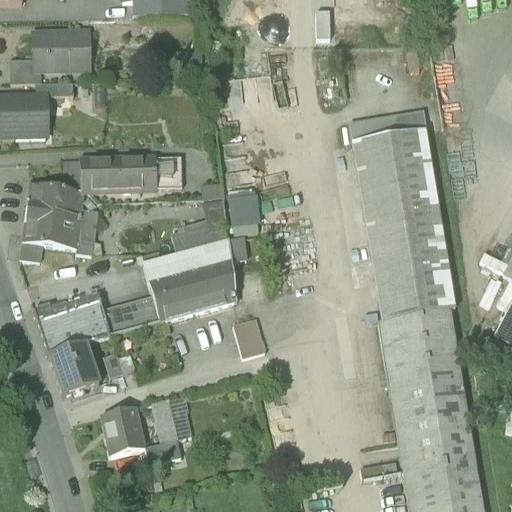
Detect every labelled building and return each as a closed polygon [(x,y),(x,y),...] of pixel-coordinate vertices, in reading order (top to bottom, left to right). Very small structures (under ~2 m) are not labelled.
[(0,0),(0,10),(21,12),(21,0),(0,0)] [(132,9),(131,0),(120,0),(121,9),(132,9)] [(131,0),(132,9),(132,24),(187,22),(186,0),(131,0)] [(33,66),(33,78),(40,78),(60,78),(60,72),(89,71),(88,37),(32,39),(33,66)] [(9,91),(35,90),(41,90),(40,78),(33,78),(33,66),(9,67),(9,91)] [(72,89),(41,90),(35,90),(35,102),(45,103),(45,102),(69,102),(69,105),(72,105),(72,89)] [(0,143),(16,143),(16,138),(42,137),(46,137),(45,103),(35,102),(0,103),(0,143)] [(351,150),(381,329),(388,327),(447,317),(447,316),(454,315),(424,137),(422,126),(414,119),(400,121),(397,127),(377,130),(372,126),(359,128),(351,140),(352,149),(351,150)] [(43,145),(42,137),(16,138),(16,143),(16,146),(43,145)] [(155,164),(156,195),(181,194),(180,163),(155,164)] [(80,197),(83,197),(156,195),(155,164),(79,166),(80,197)] [(21,249),(41,252),(75,255),(75,260),(91,262),(93,247),(79,246),(82,221),(80,221),(83,197),(80,197),(29,190),(21,249)] [(202,206),(224,205),(222,191),(201,191),(202,206)] [(232,195),(233,238),(259,238),(259,195),(232,195)] [(82,216),(82,221),(79,246),(93,247),(96,218),(82,216)] [(229,245),(230,245),(228,232),(210,238),(207,225),(182,232),(184,237),(171,240),(176,260),(229,245)] [(230,245),(229,245),(230,262),(231,268),(246,266),(243,244),(230,246),(230,245)] [(142,269),(147,286),(230,262),(229,245),(176,260),(142,269)] [(39,269),(41,252),(21,249),(19,266),(39,269)] [(231,268),(230,262),(147,286),(153,306),(159,329),(233,308),(234,309),(237,308),(236,305),(235,305),(231,268)] [(32,317),(62,404),(70,401),(98,392),(84,350),(110,343),(103,319),(99,305),(53,320),(50,311),(32,317)] [(103,319),(110,343),(159,329),(153,306),(103,319)] [(511,308),(501,328),(493,343),(511,353),(511,308)] [(447,317),(388,327),(398,389),(413,478),(472,468),(447,317)] [(232,331),(242,364),(264,358),(255,324),(232,331)] [(390,390),(398,389),(388,327),(381,329),(378,329),(386,379),(389,378),(390,390)] [(102,364),(109,384),(123,380),(118,366),(115,359),(102,364)] [(118,366),(123,380),(132,377),(127,363),(118,366)] [(151,410),(158,438),(161,451),(176,448),(167,407),(151,410)] [(100,422),(109,463),(144,455),(141,442),(135,414),(100,422)] [(144,455),(161,451),(158,438),(141,442),(144,455)] [(144,455),(148,472),(180,465),(176,448),(161,451),(144,455)] [(479,511),(472,468),(413,478),(418,511),(479,511)]
